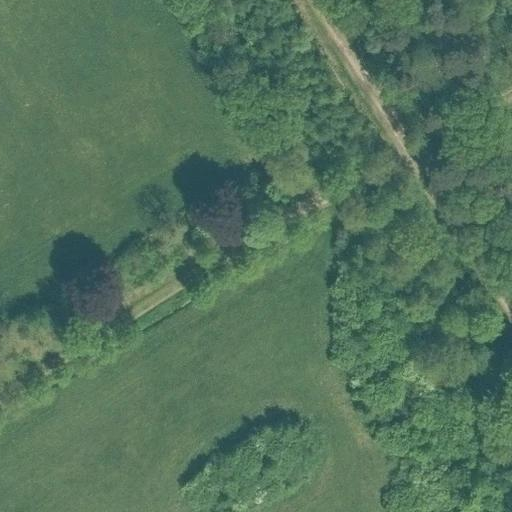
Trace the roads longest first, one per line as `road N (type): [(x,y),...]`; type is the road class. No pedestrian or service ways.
road 1 (track): [(0,396),(300,210),(511,93)]
road 2 (track): [(313,0),(511,317)]
road 3 (track): [(326,241),(334,194),(241,152)]
